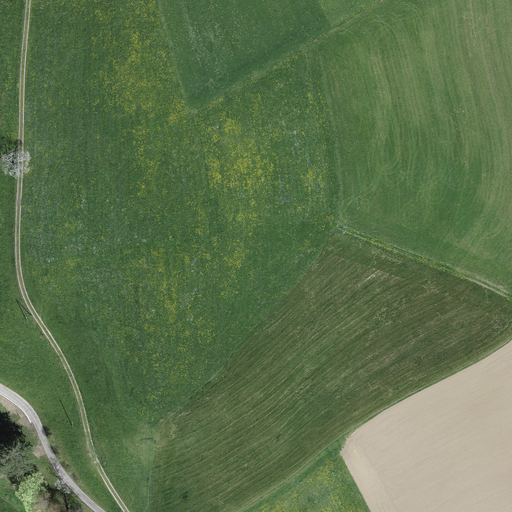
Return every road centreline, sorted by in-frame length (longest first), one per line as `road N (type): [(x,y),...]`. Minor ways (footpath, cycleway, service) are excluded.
road 1 (track): [(28,0),(19,270),(73,381),(96,461),(126,511)]
road 2 (unclassified): [(100,511),(51,459),(23,404),(0,388)]
